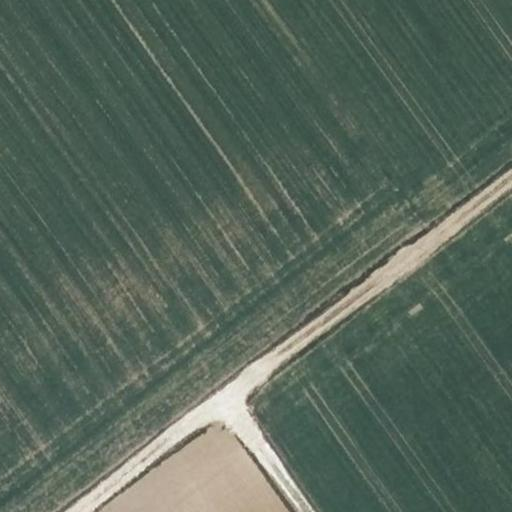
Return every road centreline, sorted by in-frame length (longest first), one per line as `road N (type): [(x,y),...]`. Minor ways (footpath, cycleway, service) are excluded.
road 1 (track): [(79,511),(511,174)]
road 2 (track): [(312,511),(228,395)]
